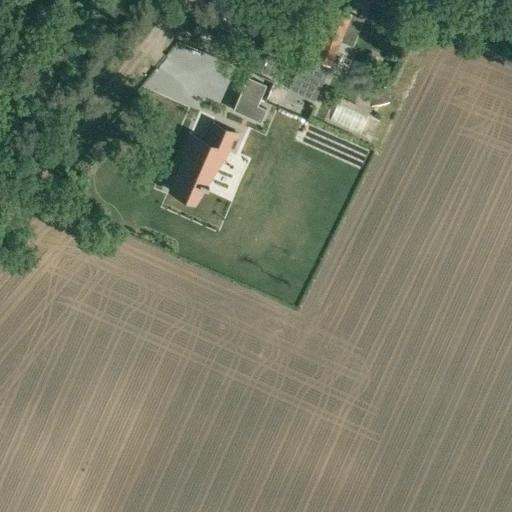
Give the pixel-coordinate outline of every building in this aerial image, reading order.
[(364,19),(336,7),(314,58),(304,54),(289,88),(314,100),(340,40),(352,45),(364,19)] [(290,53),(298,38),(282,31),(274,47),(290,53)] [(266,54),(259,71),(280,80),(287,64),(266,54)] [(239,92),(233,105),(259,117),(265,103),(257,100),(239,92)] [(340,104),(332,119),(363,134),(371,119),(340,104)] [(184,152),(168,189),(179,193),(193,199),(200,183),(206,186),(207,186),(208,182),(206,181),(213,164),(220,148),(227,151),(230,146),(232,147),(233,148),(237,138),(236,138),(239,134),(212,122),(205,140),(189,133),(181,151),(184,152)] [(224,187),(219,212),(238,216),(244,192),(224,187)] [(212,230),(216,213),(205,210),(201,228),(212,230)]
